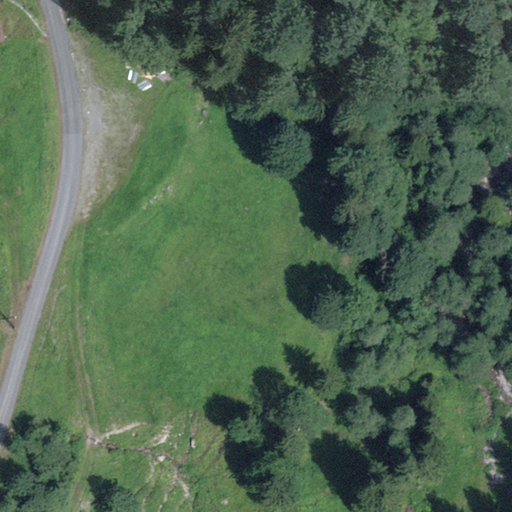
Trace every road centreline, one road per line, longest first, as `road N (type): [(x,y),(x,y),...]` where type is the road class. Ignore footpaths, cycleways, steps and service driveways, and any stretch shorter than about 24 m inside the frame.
road 1 (tertiary): [(52,0),(67,65),(70,177),(0,424)]
road 2 (track): [(70,511),(93,465),(93,422),(78,322),(79,243),(61,225)]
road 3 (track): [(37,302),(15,177)]
